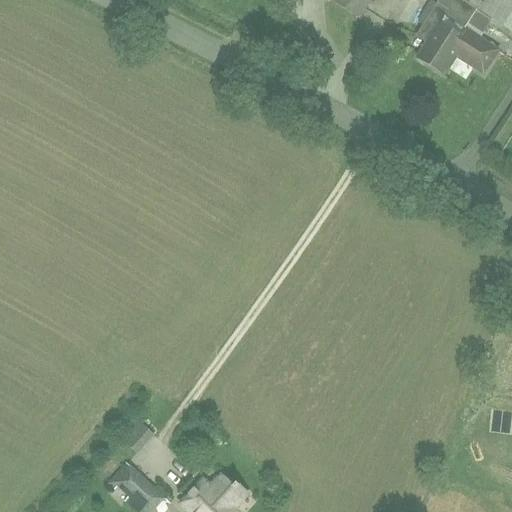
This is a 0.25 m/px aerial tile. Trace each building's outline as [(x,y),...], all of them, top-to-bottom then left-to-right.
[(359,19),(371,0),(329,0),(329,1),(359,19)] [(511,0),(452,0),(461,6),(453,17),(466,26),(474,14),(499,31),(511,38),(511,0)] [(464,31),(458,39),(439,26),(448,12),(436,4),(420,28),(432,35),(416,59),(442,76),(454,58),(482,76),(497,53),(464,31)] [(503,402),(511,380),(511,339),(487,395),(503,402)] [(135,439),(161,464),(174,450),(161,438),(148,425),(135,439)] [(155,511),(165,502),(124,463),(101,488),(126,511),(155,511)] [(236,486),(236,485),(233,483),(230,486),(218,475),(208,487),(207,486),(205,487),(199,482),(201,480),(200,479),(178,503),(187,511),(234,511),(235,511),(231,508),(245,494),(236,486)]
